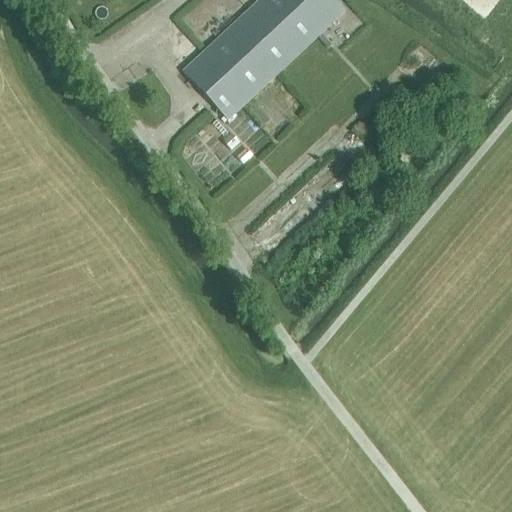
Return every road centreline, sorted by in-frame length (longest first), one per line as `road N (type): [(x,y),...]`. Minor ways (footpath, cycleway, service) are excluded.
road 1 (track): [(418,511),(270,320),(149,144)]
road 2 (track): [(511,114),(303,364)]
